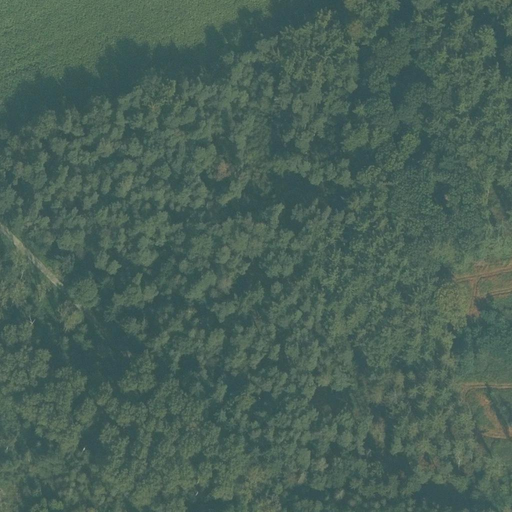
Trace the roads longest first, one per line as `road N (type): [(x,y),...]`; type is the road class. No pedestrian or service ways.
road 1 (track): [(0,214),(279,511)]
road 2 (unknown): [(0,329),(170,511)]
